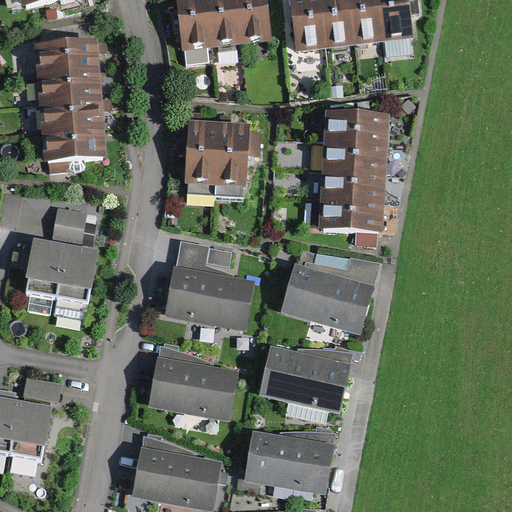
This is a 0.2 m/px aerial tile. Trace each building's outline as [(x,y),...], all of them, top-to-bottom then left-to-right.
[(59,0),(24,0),(27,8),(59,0)] [(274,44),(267,0),(175,0),(184,56),(274,44)] [(406,0),(288,0),(295,55),(411,43),(406,0)] [(101,162),(93,47),(40,51),(48,166),(101,162)] [(388,142),(389,122),(327,119),(319,232),(381,238),(383,214),(385,186),(387,157),(388,142)] [(189,129),(185,187),(244,191),(247,132),(189,129)] [(87,217),(57,212),(52,242),(82,246),(87,217)] [(23,296),(90,308),(99,257),(77,253),(56,249),(33,245),(23,296)] [(233,283),(234,277),(206,269),(207,266),(209,251),(182,246),(177,274),(175,273),(166,322),(246,336),(254,287),(233,283)] [(232,255),(209,251),(207,266),(230,270),(232,255)] [(326,278),(296,269),(282,316),(361,339),(375,292),(326,278)] [(303,359),(272,352),(260,404),(341,422),(352,370),(303,359)] [(150,409),(230,425),(239,377),(190,368),(159,362),(150,409)] [(60,388),(27,382),(24,400),(57,405),(60,388)] [(0,458),(42,466),(52,413),(14,406),(16,396),(0,393),(0,458)] [(256,435),(246,485),(327,500),(337,451),(285,441),(256,435)] [(142,455),(133,503),(180,511),(212,511),(221,470),(173,461),(142,455)]
